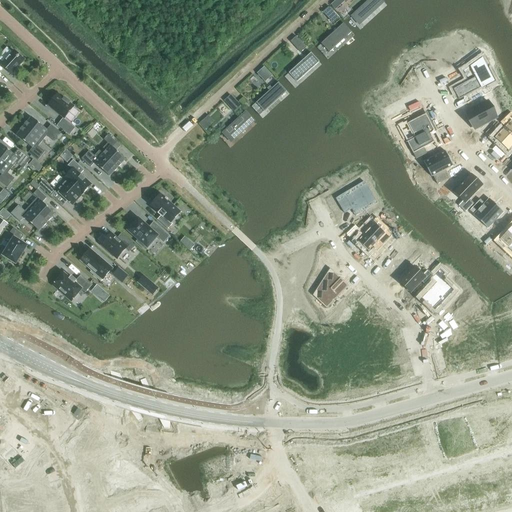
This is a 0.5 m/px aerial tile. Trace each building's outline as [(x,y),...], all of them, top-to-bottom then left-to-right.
[(336,0),(331,5),(336,10),(341,6),(336,0)] [(362,23),(385,2),(382,0),(369,0),(354,14),(362,23)] [(335,14),(328,7),(322,13),(329,20),(335,14)] [(330,52),(352,32),(344,23),(322,43),(330,52)] [(290,42),(300,53),(306,48),(296,37),(290,42)] [(1,65),(11,74),(24,60),(14,51),(1,65)] [(319,62),(311,53),(294,68),(288,73),(297,82),(319,62)] [(475,78),(453,89),(459,100),(481,88),(481,89),(494,82),(482,58),(470,67),(475,78)] [(272,76),(264,67),(257,74),(265,82),(272,76)] [(286,92),(280,85),(278,83),(264,95),(256,103),(264,112),(283,94),(286,92)] [(488,87),(482,90),(485,95),(491,92),(488,87)] [(57,94),(49,105),(64,118),(73,107),(69,104),(70,103),(64,98),(63,99),(57,94)] [(235,112),(240,107),(230,96),(224,101),(235,112)] [(488,102),(466,114),(474,129),(496,118),(488,102)] [(235,122),(223,133),(231,142),(254,121),(247,114),(246,112),(235,122)] [(504,127),(494,138),(508,151),(511,146),(511,121),(511,120),(511,114),(510,113),(500,123),(504,127)] [(414,138),(407,142),(416,159),(426,154),(424,149),(435,143),(430,134),(435,132),(425,114),(407,124),(414,138)] [(31,117),(24,127),(42,141),(46,136),(53,142),(60,133),(51,125),(47,130),(31,117)] [(210,117),(201,124),(206,130),(215,123),(210,117)] [(63,119),(58,126),(69,135),(74,128),(63,119)] [(38,147),(42,141),(24,127),(16,136),(32,148),(28,153),(38,161),(45,152),(38,147)] [(100,152),(117,168),(125,159),(113,148),(117,143),(108,135),(104,140),(108,144),(100,152)] [(85,150),(90,141),(84,138),(79,146),(85,150)] [(0,145),(0,158),(12,168),(16,163),(23,169),(30,160),(18,150),(14,155),(1,144),(0,145)] [(66,151),(60,157),(67,163),(73,157),(66,151)] [(117,168),(100,152),(95,157),(89,151),(81,159),(90,168),(94,163),(109,177),(117,168)] [(445,151),(423,162),(431,177),(433,177),(437,185),(449,178),(445,170),(453,166),(445,151)] [(12,168),(0,158),(0,173),(2,175),(0,177),(0,181),(8,188),(15,179),(8,173),(12,168)] [(33,160),(29,164),(34,168),(38,163),(33,160)] [(64,179),(82,195),(91,185),(80,174),(84,171),(73,160),(67,166),(72,170),(64,179)] [(460,186),(453,193),(463,202),(458,206),(465,213),(473,204),(469,200),(483,185),(471,174),(466,180),(464,178),(458,184),(460,186)] [(64,179),(54,189),(72,205),(82,195),(64,179)] [(366,182),(338,197),(345,211),(352,208),(356,215),(377,203),(366,182)] [(46,184),(42,188),(51,197),(55,192),(46,184)] [(37,198),(29,207),(47,223),(55,214),(42,203),(47,198),(38,190),(33,195),(37,198)] [(171,223),(180,212),(168,201),(168,200),(166,198),(165,199),(161,195),(151,206),(161,215),(157,220),(168,229),(172,224),(171,223)] [(480,200),(469,211),(488,228),(503,212),(489,199),(484,204),(480,200)] [(39,231),(47,223),(29,207),(25,212),(18,206),(11,214),(20,222),(24,218),(39,231)] [(169,237),(169,236),(153,222),(148,228),(138,219),(128,231),(138,239),(136,242),(144,250),(157,237),(163,243),(169,237)] [(363,236),(357,242),(368,252),(373,246),(375,248),(374,249),(377,251),(391,236),(386,231),(384,233),(373,222),(365,231),(364,230),(361,234),(363,236)] [(511,226),(498,242),(506,250),(511,244),(511,226)] [(20,241),(23,236),(13,229),(9,234),(14,237),(2,256),(16,264),(22,254),(28,246),(20,241)] [(126,248),(130,252),(135,246),(121,234),(117,239),(110,234),(101,245),(117,259),(126,248)] [(394,246),(381,260),(392,269),(397,263),(399,264),(404,258),(403,257),(408,252),(399,244),(403,241),(397,235),(390,242),(394,246)] [(189,243),(185,247),(190,251),(194,247),(189,243)] [(90,273),(101,282),(112,269),(90,250),(81,260),(92,270),(90,273)] [(414,267),(400,283),(410,292),(421,281),(425,285),(433,277),(427,271),(423,275),(414,267)] [(119,268),(114,273),(124,281),(128,276),(119,268)] [(436,282),(421,298),(435,311),(454,291),(441,279),(445,274),(440,270),(433,277),(432,278),(436,282)] [(329,281),(314,297),(326,309),(348,286),(333,272),(327,279),(329,281)] [(64,274),(54,285),(72,301),(81,290),(85,293),(92,285),(81,275),(76,281),(71,276),(69,279),(64,274)] [(143,276),(137,283),(147,291),(152,296),(159,289),(143,275),(143,276)] [(97,285),(92,291),(96,295),(102,289),(97,285)] [(511,324),(501,329),(508,347),(511,345),(511,324)] [(484,334),(472,337),(477,356),(489,352),(484,334)] [(472,337),(461,341),(466,359),(477,356),(472,337)] [(461,341),(449,344),(454,362),(466,359),(461,341)] [(511,405),(503,408),(509,426),(511,425),(511,405)] [(503,408),(494,411),(499,429),(509,426),(503,408)] [(494,411),(484,414),(489,432),(499,429),(494,411)] [(484,414),(474,417),(479,435),(489,432),(484,414)] [(427,430),(416,433),(422,451),(435,447),(433,438),(429,439),(427,430)] [(416,433),(407,436),(412,454),(422,451),(416,433)] [(407,436),(397,439),(402,457),(412,454),(407,436)] [(397,439),(387,442),(392,459),(402,457),(397,439)] [(124,441),(110,444),(112,450),(117,470),(136,466),(136,465),(135,460),(129,462),(124,441)] [(387,442),(377,444),(382,462),(392,459),(387,442)] [(364,444),(354,447),(359,465),(369,462),(364,444)] [(354,447),(344,450),(349,468),(359,465),(354,447)] [(105,474),(99,475),(100,480),(100,481),(119,476),(117,470),(112,450),(100,453),(105,474)] [(344,450),(334,452),(340,470),(349,468),(344,450)] [(334,452),(325,455),(330,473),(340,470),(334,452)] [(325,455),(315,458),(320,476),(330,473),(325,455)] [(307,470),(304,471),(306,480),(320,476),(315,458),(305,461),(307,470)] [(243,462),(235,467),(238,472),(235,473),(242,485),(239,487),(242,493),(253,487),(250,482),(264,474),(256,461),(246,467),(243,462)] [(136,466),(117,470),(119,476),(122,489),(127,488),(126,482),(146,477),(143,463),(136,465),(136,466)] [(100,480),(92,482),(96,495),(116,491),(118,497),(124,495),(122,489),(119,476),(100,481),(100,480)] [(511,496),(508,480),(497,482),(501,501),(511,497),(511,496)] [(497,482),(486,485),(490,503),(501,501),(497,482)] [(486,485),(475,488),(479,506),(490,503),(486,485)] [(475,488),(464,491),(468,509),(479,506),(475,488)] [(258,492),(248,498),(254,507),(255,506),(258,511),(266,511),(283,503),(275,489),(261,497),(258,492)] [(464,491),(452,493),(457,511),(468,509),(464,491)] [(24,499),(21,511),(34,511),(38,495),(24,493),(23,499),(24,499)] [(21,511),(24,499),(23,499),(11,497),(8,511),(21,511)] [(448,511),(444,497),(435,500),(438,511),(448,511)] [(438,511),(435,500),(427,502),(429,511),(438,511)] [(429,511),(427,502),(418,505),(420,511),(429,511)]
